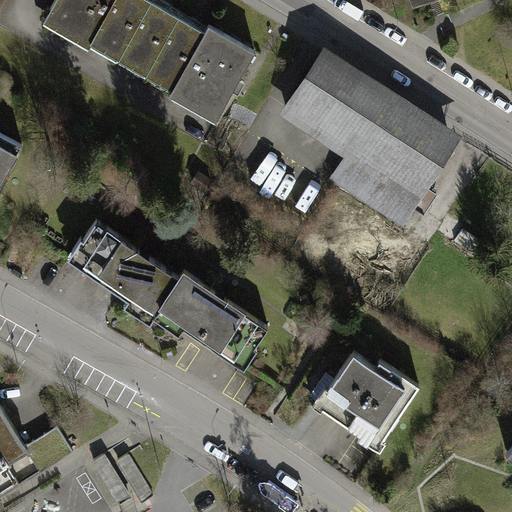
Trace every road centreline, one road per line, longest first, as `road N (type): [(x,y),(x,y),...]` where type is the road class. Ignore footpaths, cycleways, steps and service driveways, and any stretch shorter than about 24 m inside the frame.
road 1 (residential): [(0,297),(354,511)]
road 2 (residential): [(511,130),(299,0)]
